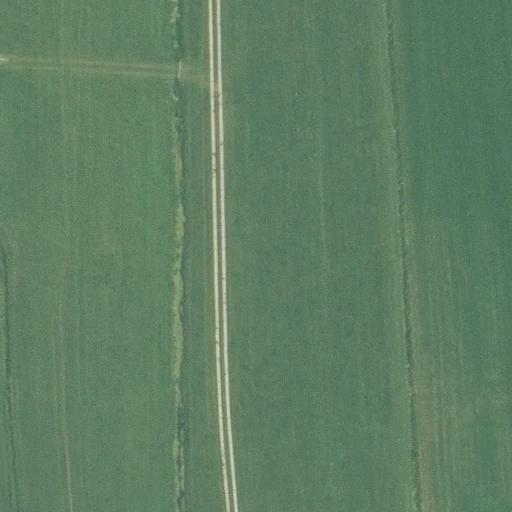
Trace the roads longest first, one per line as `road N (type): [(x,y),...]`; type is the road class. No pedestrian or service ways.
road 1 (track): [(233,511),(220,351),(224,0)]
road 2 (track): [(227,82),(0,58)]
